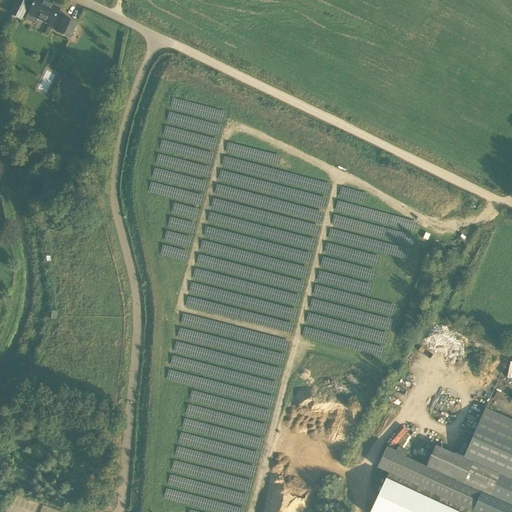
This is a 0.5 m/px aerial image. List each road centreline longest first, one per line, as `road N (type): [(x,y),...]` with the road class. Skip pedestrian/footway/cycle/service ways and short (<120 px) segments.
road 1 (unclassified): [(122,511),(137,310),(113,196),(124,127),(156,36),(81,0)]
road 2 (track): [(156,36),(511,210)]
